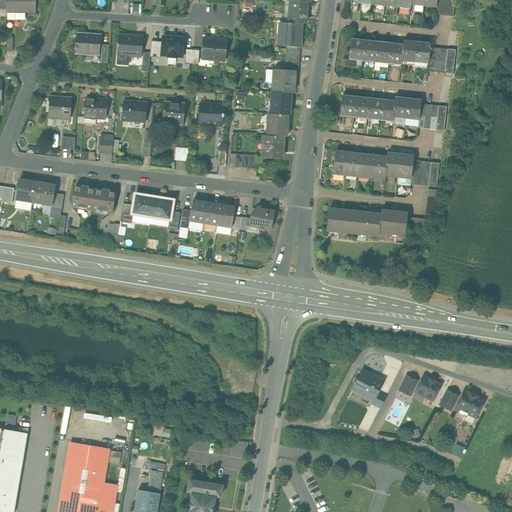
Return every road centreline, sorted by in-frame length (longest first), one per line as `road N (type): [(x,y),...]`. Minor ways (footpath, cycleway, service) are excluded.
road 1 (residential): [(0,165),(303,192)]
road 2 (track): [(511,395),(378,350),(364,357),(326,428),(270,423)]
road 3 (secondary): [(289,296),(0,249)]
road 4 (secondary): [(511,331),(289,296)]
road 5 (unclassified): [(253,511),(289,296)]
road 6 (residential): [(56,13),(219,20)]
road 7 (residential): [(191,93),(30,82)]
road 8 (track): [(458,460),(326,428)]
